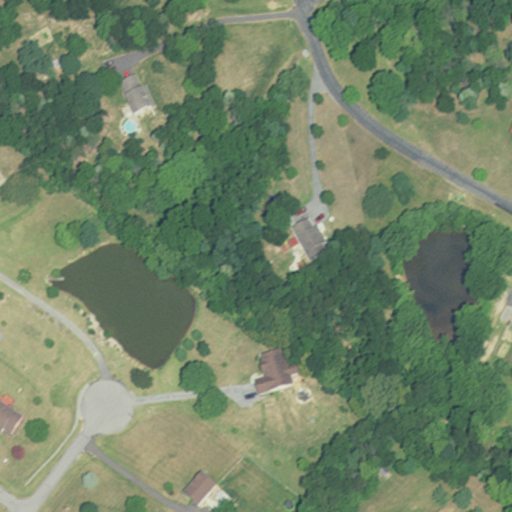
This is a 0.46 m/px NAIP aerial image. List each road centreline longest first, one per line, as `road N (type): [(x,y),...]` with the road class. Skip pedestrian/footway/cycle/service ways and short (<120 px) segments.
road 1 (residential): [(347,93),(511,194)]
road 2 (residential): [(31,511),(109,404)]
